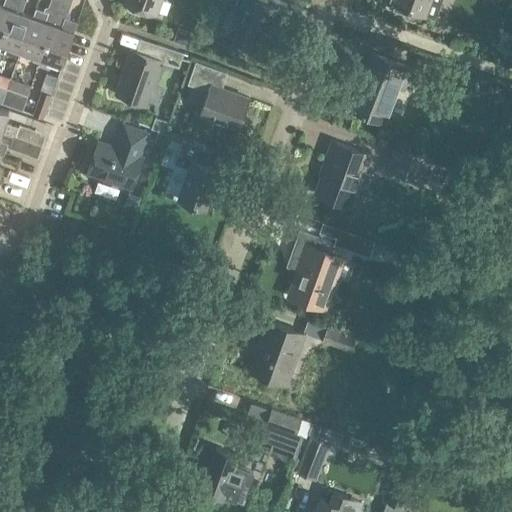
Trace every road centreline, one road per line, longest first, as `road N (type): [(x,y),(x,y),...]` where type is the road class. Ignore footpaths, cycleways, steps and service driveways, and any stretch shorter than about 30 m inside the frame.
road 1 (residential): [(145,511),(334,0)]
road 2 (residential): [(0,242),(23,233),(61,131),(69,134),(108,21),(97,0)]
